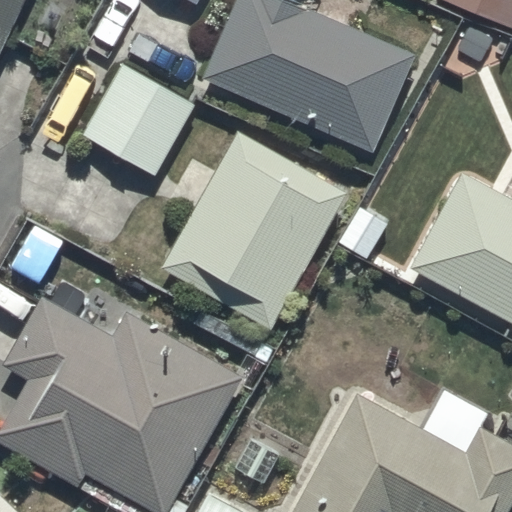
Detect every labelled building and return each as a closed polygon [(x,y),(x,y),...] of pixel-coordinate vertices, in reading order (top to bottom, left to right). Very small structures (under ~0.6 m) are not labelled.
[(0,0),(0,41),(18,0),(0,0)] [(228,0),(201,68),(372,138),(410,45),(306,3),(307,0),(228,0)] [(511,0),(463,0),(511,20),(511,0)] [(121,51),(80,123),(152,166),(194,94),(121,51)] [(346,182),(234,117),(158,255),(268,318),(274,309),(289,318),(307,287),(291,277),(346,182)] [(511,161),(500,185),(458,163),(407,260),(425,269),(418,284),(493,324),(502,306),(511,311),(511,161)] [(170,489),(239,366),(94,287),(81,312),(38,288),(1,354),(23,367),(0,408),(0,431),(77,474),(83,464),(124,487),(116,501),(134,511),(174,511),(184,497),(170,489)] [(424,419),(356,381),(282,511),(497,511),(511,486),(511,435),(496,426),(501,418),(443,385),(424,419)] [(261,511),(208,484),(191,511),(261,511)] [(0,511),(99,511),(98,511),(77,511),(70,504),(62,511),(27,511),(0,485),(0,511)]
